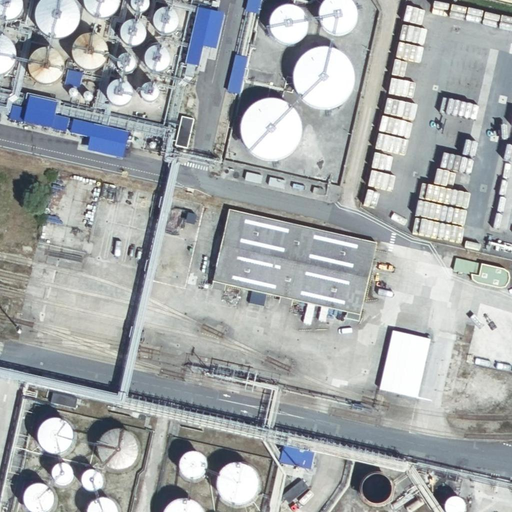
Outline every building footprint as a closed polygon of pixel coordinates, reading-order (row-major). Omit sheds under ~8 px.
[(0,0),(0,20),(1,21),(6,21),(11,21),(16,18),(19,14),(21,9),(22,4),(20,0),(0,0)] [(55,39),(63,38),(69,35),(74,30),(77,24),(78,17),(77,10),(73,3),(69,0),(44,0),(41,2),(37,8),(35,14),(35,22),(38,28),(43,34),(49,37),(55,39)] [(101,17),(107,17),(112,14),(116,10),(118,5),(118,0),(84,0),(85,4),(87,9),(91,14),(96,16),(101,17)] [(136,13),(139,13),(142,13),(144,12),(147,10),(148,7),(148,4),(148,1),(147,0),(131,0),(130,3),(130,6),(131,9),(133,11),(136,13)] [(259,0),(248,0),(246,10),(257,13),(259,0)] [(318,14),(319,20),(322,26),(327,30),(332,32),(338,33),(344,32),(348,29),(352,24),(354,19),(355,13),(353,8),(350,3),(346,0),(326,0),(323,3),(320,8),(318,14)] [(224,14),(197,8),(184,63),(198,65),(202,47),(216,50),(224,14)] [(269,25),(270,31),(273,37),(278,41),(283,43),(289,44),(295,42),(300,39),(303,35),(305,30),(306,24),(304,18),(301,14),(297,10),(291,8),(285,8),(279,10),(274,14),(271,19),(269,25)] [(168,33),(171,32),(174,29),(176,25),(177,22),(176,18),(175,15),(172,12),(169,11),(166,10),(162,10),(158,12),(155,15),(153,19),(153,23),(154,27),(156,30),(160,32),(164,34),(168,33)] [(135,46),(139,44),(142,41),(144,38),(144,34),(144,31),(142,28),(140,25),(137,23),(133,22),(129,23),(126,25),(123,27),(121,31),(121,35),(122,39),(124,42),(127,45),(131,46),(135,46)] [(84,70),(90,71),(96,69),(101,66),(105,62),(107,57),(107,51),(106,46),(103,41),(99,38),(94,36),(88,35),(82,37),(77,40),(73,45),(72,51),(72,57),(74,63),(79,67),(84,70)] [(0,74),(4,74),(9,70),(13,64),(15,58),(14,51),(12,45),(7,40),(2,37),(0,36),(0,74)] [(159,71),(163,70),(166,67),(168,63),(168,60),(168,56),(166,53),(164,50),(161,49),(157,48),(153,48),(150,50),(147,53),(145,57),(145,61),(146,65),(148,68),(151,70),(155,71),(159,71)] [(294,80),(296,90),(301,98),(308,104),(317,109),(327,109),(337,107),(345,101),(351,93),(354,83),(353,73),(349,64),(342,56),(333,51),(324,50),(315,51),(306,56),(300,63),(295,71),(294,80)] [(50,83),(55,80),(59,77),(61,72),(62,66),(61,61),(58,56),(54,53),(49,51),(43,51),(38,52),(34,56),(31,60),(29,65),(30,70),(32,75),(35,80),(40,82),(45,83),(50,83)] [(123,73),(126,73),(129,73),(131,72),(133,70),(135,67),(135,64),(135,61),(133,59),(131,57),(128,56),(125,55),(122,56),(120,58),(118,60),(117,63),(117,66),(118,69),(120,71),(123,73)] [(228,93),(238,95),(247,58),(236,55),(228,93)] [(82,74),(68,71),(65,85),(79,88),(82,74)] [(121,105),(125,104),(128,101),(130,97),(130,94),(130,90),(128,87),(126,85),(123,83),(119,82),(115,82),(112,84),(109,87),(107,91),(107,95),(108,99),(110,102),(113,105),(117,106),(121,105)] [(145,101),(148,102),(151,101),(154,100),(156,98),(157,95),(158,93),(157,90),(156,87),(154,85),(151,84),(148,84),(145,84),(142,86),(141,88),(140,91),(140,94),(141,97),(143,99),(145,101)] [(54,116),(57,103),(29,96),(26,110),(13,107),(10,121),(66,133),(69,119),(54,116)] [(242,131),(244,140),(248,148),(255,155),(264,159),(274,160),(284,157),(293,151),(298,143),(301,133),(301,123),(297,114),(290,106),(281,102),(271,100),(262,102),(254,106),(247,113),(243,121),(242,131)] [(194,120),(181,117),(174,146),(187,149),(194,120)] [(129,132),(73,121),(71,134),(90,138),(87,152),(123,159),(129,132)] [(378,245),(231,211),(215,283),(227,285),(282,298),(295,301),(349,314),(361,316),(378,245)] [(506,270),(458,260),(455,271),(472,275),(473,281),(477,284),(500,289),(506,289),(509,285),(511,280),(509,273),(506,270)] [(227,285),(215,283),(213,288),(226,291),(227,285)] [(295,301),(282,298),(281,303),(293,306),(295,301)] [(360,322),(361,316),(349,314),(348,319),(360,322)] [(417,331),(416,337),(430,340),(432,334),(417,331)] [(417,400),(430,340),(416,337),(393,332),(380,392),(417,400)] [(77,436),(77,434),(77,432),(76,430),(76,428),(75,426),(74,424),(72,422),(71,421),(69,419),(67,418),(65,418),(63,417),(61,417),(59,417),(57,417),(54,418),(52,418),(50,419),(49,421),(47,422),(46,424),(45,425),(44,427),(43,430),(43,432),(42,434),(42,436),(43,438),(44,440),(44,442),(46,444),(47,446),(49,447),(50,448),(52,449),(54,450),(56,451),(58,451),(60,451),(63,451),(65,450),(67,450),(69,449),(71,447),(72,446),(73,444),(75,442),(76,441),(76,438),(77,436)] [(137,455),(138,453),(138,451),(138,448),(138,446),(138,443),(137,441),(136,438),(135,436),(133,434),(131,433),(129,431),(127,430),(125,429),(122,428),(120,428),(117,428),(115,428),(112,429),(110,430),(108,431),(106,432),(104,434),(102,436),(101,438),(100,440),(99,443),(99,445),(98,448),(99,450),(99,453),(100,455),(101,457),(102,460),(104,462),(106,463),(107,465),(110,466),(112,467),(114,468),(117,468),(120,468),(122,468),(124,467),(127,466),(129,465),(131,463),(133,462),(134,460),(136,458),(137,455)] [(208,469),(208,467),(209,465),(209,464),(209,462),(208,461),(208,459),(207,458),(207,457),(206,455),(204,454),(203,453),(202,452),(200,452),(199,451),(197,451),(196,451),(194,451),(193,452),(191,452),(190,453),(188,454),(187,455),(186,456),(185,458),(185,459),(184,460),(184,462),(184,464),(184,465),(184,467),(185,468),(185,470),(186,471),(187,472),(188,473),(189,474),(191,475),(192,476),(194,476),(195,476),(197,476),(198,476),(200,476),(202,475),(203,474),(204,473),(205,472),(206,471),(207,470),(208,469)] [(76,474),(76,471),(76,469),(75,467),(73,465),(71,463),(69,462),(67,462),(64,462),(62,463),(60,465),(58,466),(57,469),(57,471),(57,474),(58,476),(59,478),(61,480),(63,481),(65,482),(68,482),(70,481),(72,480),(74,478),(76,476),(76,474)] [(259,490),(260,487),(260,485),(260,482),(260,480),(260,477),(259,475),(258,473),(257,471),(255,469),(253,467),(251,465),(249,464),(247,463),(244,463),(242,462),(239,462),(237,462),(234,463),(232,464),(230,465),(228,467),(226,468),(224,470),(223,472),(222,475),(221,477),(220,480),(220,482),(220,485),(221,487),(222,489),(223,492),(224,494),(226,496),(227,497),(229,499),(232,500),(234,501),(236,502),(239,502),(241,502),(244,502),(246,501),(249,500),(251,499),(253,498),(255,496),(256,494),(258,492),(259,490)] [(106,480),(106,477),(106,475),(104,473),(103,471),(101,469),(99,468),(96,468),(94,468),(91,469),(89,471),(88,473),(87,475),(86,477),(86,480),(87,482),(88,484),(90,486),(92,487),(95,488),(97,488),(100,487),(102,486),(104,484),(105,482),(106,480)] [(392,492),(392,490),(392,488),(392,486),(391,485),(390,483),(389,481),(388,480),(387,479),(385,478),(384,477),(382,476),(380,476),(378,475),(376,475),(375,475),(373,476),(371,477),(369,477),(368,479),(366,480),(365,481),(364,483),(363,485),(363,486),(362,488),(362,490),(362,492),(363,494),(363,495),(364,497),(365,499),(366,500),(368,501),(369,503),(371,503),(373,504),(374,505),(376,505),(378,505),(380,505),(382,504),(383,504),(385,503),(387,502),(388,500),(389,499),(390,497),(391,496),(392,494),(392,492)] [(58,499),(58,497),(58,495),(58,493),(57,492),(56,490),(55,488),(54,487),(53,486),(51,485),(50,484),(48,483),(46,482),(44,482),(42,482),(41,482),(39,483),(37,483),(35,484),(34,486),(32,487),(31,488),(30,490),(29,492),(29,493),(29,495),(28,497),(28,499),(29,501),(29,502),(30,504),(31,506),(32,507),(34,508),(35,510),(37,510),(39,511),(40,511),(42,511),(44,511),(46,511),(48,511),(50,511),(51,510),(53,509),(54,507),(55,506),(56,504),(57,503),(58,501),(58,499)] [(121,511),(121,510),(121,508),(120,506),(119,505),(118,503),(117,502),(116,500),(114,499),(113,498),(111,497),(109,497),(107,497),(105,497),(104,497),(102,497),(100,498),(98,499),(97,500),(96,501),(94,503),(93,504),(93,506),(92,508),(92,510),(91,511),(121,511)] [(203,511),(203,510),(202,508),(201,506),(199,504),(198,502),(195,501),(193,499),(191,498),(188,498),(186,497),(184,497),(181,498),(179,498),(176,499),(174,500),(172,502),(170,504),(168,506),(167,508),(166,510),(165,511),(203,511)] [(464,510),(465,507),(464,505),(463,502),(462,501),(460,499),(457,498),(455,498),(452,498),(450,499),(448,500),(447,502),(445,504),(445,507),(445,509),(446,511),(463,511),(464,511),(464,510)]
